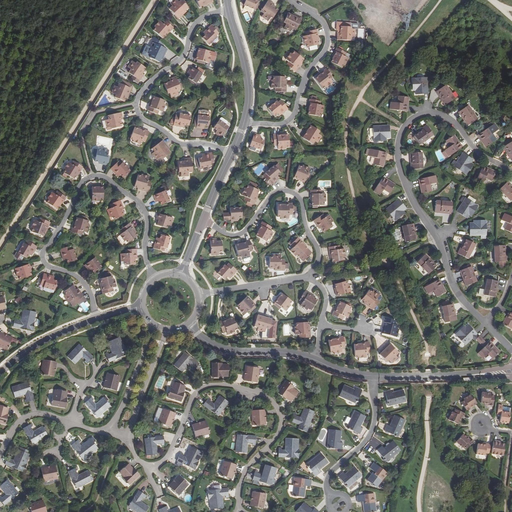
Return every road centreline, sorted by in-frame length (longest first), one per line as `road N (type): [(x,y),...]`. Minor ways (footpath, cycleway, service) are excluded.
road 1 (residential): [(243,511),(242,475),(280,426),(269,397),(229,385),(197,391),(161,463),(138,460),(125,439)]
road 2 (residential): [(155,277),(143,207),(106,177),(87,177),(42,255),(83,281),(97,318)]
road 3 (track): [(0,244),(152,0)]
road 4 (residential): [(231,153),(181,144),(136,109),(146,82),(182,56),(196,21),(228,9)]
road 5 (residential): [(484,321),(453,287),(403,179),(404,127)]
road 6 (residential): [(203,220),(238,234),(273,193),(293,192),(318,253),(305,277)]
road 7 (residential): [(287,0),(321,20),(325,48),(304,77),(290,119),(244,121)]
road 8 (residential): [(330,498),(329,472),(361,446),(372,425),(372,375)]
road 9 (tertiary): [(188,325),(218,347),(314,359)]
road 10 (residential): [(404,127),(423,113),(443,115),(477,151),(511,169)]
